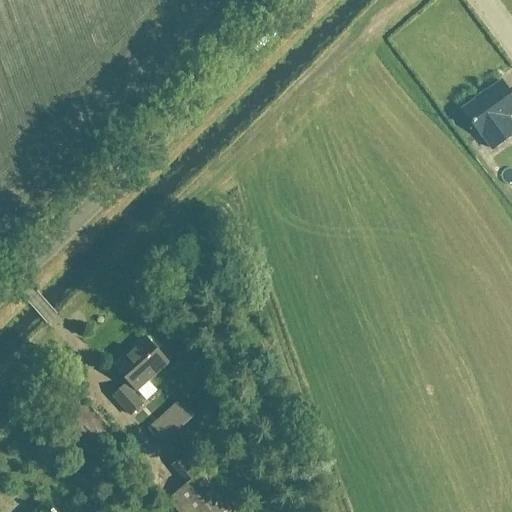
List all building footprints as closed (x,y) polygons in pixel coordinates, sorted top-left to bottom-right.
[(461,111),(480,137),(491,152),(511,136),(511,122),(508,116),(511,112),(511,99),(499,82),(461,111)] [(124,386),(131,395),(167,364),(144,338),(112,366),(128,383),(124,386)] [(131,395),(124,386),(123,386),(112,396),(129,415),(140,405),(131,395)] [(171,426),(160,435),(169,448),(181,438),(171,426)] [(206,467),(167,500),(176,511),(236,511),(241,508),(206,467)]
